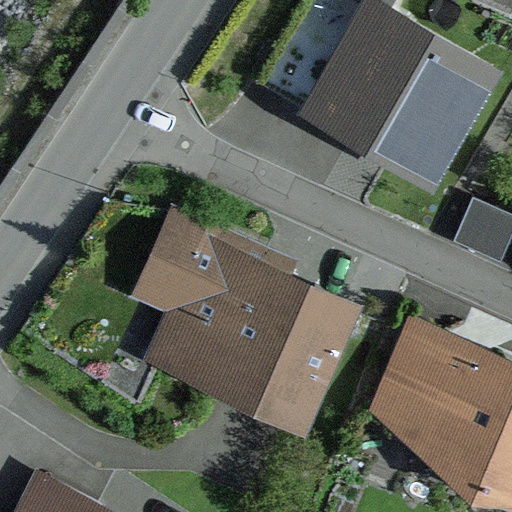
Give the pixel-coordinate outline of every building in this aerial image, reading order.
[(327,101),(425,158),(479,67),(378,9),(377,11),(357,0),(305,0),(259,79),(320,114),(327,101)] [(511,217),(474,200),(455,242),(499,262),(511,233),(511,217)] [(142,294),(178,310),(161,348),(300,410),(346,309),(240,262),(248,245),(178,214),(142,294)] [(446,471),(511,499),(511,369),(476,354),(459,360),(446,330),(419,318),(395,376),(436,393),(422,427),(458,442),(446,471)] [(44,473),(23,511),(94,511),(100,501),(44,473)]
